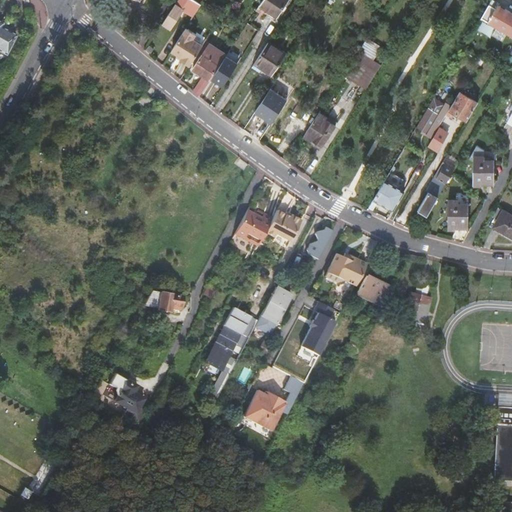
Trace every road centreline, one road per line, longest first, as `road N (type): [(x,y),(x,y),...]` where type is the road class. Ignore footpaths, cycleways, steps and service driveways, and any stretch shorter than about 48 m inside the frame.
road 1 (residential): [(511,264),(413,245),(319,201),(67,6)]
road 2 (secondary): [(0,130),(67,6)]
